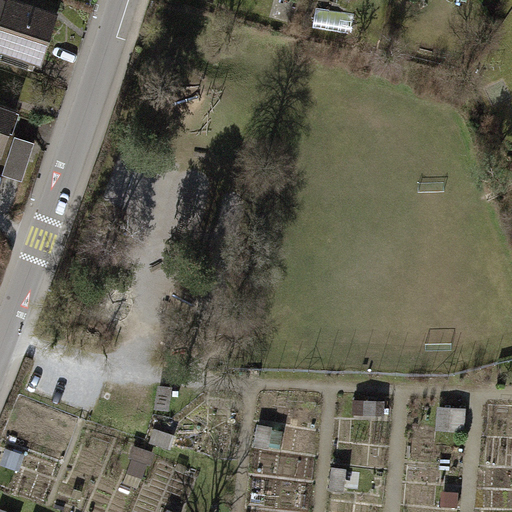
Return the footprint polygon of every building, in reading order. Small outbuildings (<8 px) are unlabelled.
[(0,0),(0,44),(6,47),(2,58),(28,67),(32,56),(37,57),(51,12),(10,0),(0,0)] [(479,0),(437,0),(478,8),(479,0)] [(0,151),(1,152),(15,109),(0,104),(0,151)] [(29,179),(39,141),(14,135),(5,173),(29,179)] [(170,388),(160,387),(158,405),(168,406),(170,388)]
